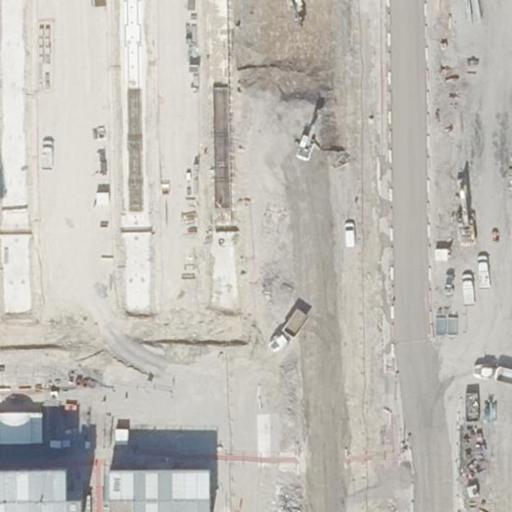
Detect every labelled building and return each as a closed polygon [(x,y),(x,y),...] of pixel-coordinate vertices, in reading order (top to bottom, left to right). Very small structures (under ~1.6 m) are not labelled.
[(40,34),(254,33),(253,0),(0,0),(0,31),(40,31),(40,34)] [(207,117),(0,117),(0,239),(230,238),(230,202),(258,201),(257,60),(206,61),(207,117)] [(67,333),(66,320),(250,317),(249,269),(0,273),(0,348),(19,348),(19,333),(67,333)] [(281,318),(310,318),(310,270),(280,270),(281,318)] [(178,364),(178,451),(301,450),(300,425),(284,426),(283,363),(178,364)] [(84,366),(85,417),(150,416),(149,365),(84,366)] [(284,511),(284,467),(236,468),(235,511),(284,511)] [(215,511),(216,468),(111,468),(110,511),(215,511)]
